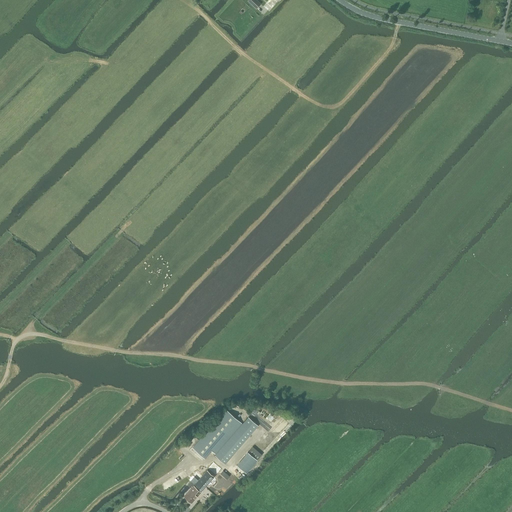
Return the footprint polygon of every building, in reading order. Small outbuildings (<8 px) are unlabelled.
[(256,8),(257,8),(261,4),(256,0),(248,0),(248,1),(256,8)] [(205,458),(211,450),(215,453),(241,423),(226,409),(193,447),(205,458)] [(225,464),(258,425),(248,417),(215,455),(225,464)] [(253,447),(237,465),(246,473),(262,455),(253,447)] [(213,462),(208,468),(216,475),(221,469),(213,462)] [(191,502),(214,476),(207,470),(195,483),(194,483),(193,484),(191,481),(188,484),(192,487),(184,496),(191,502)]
